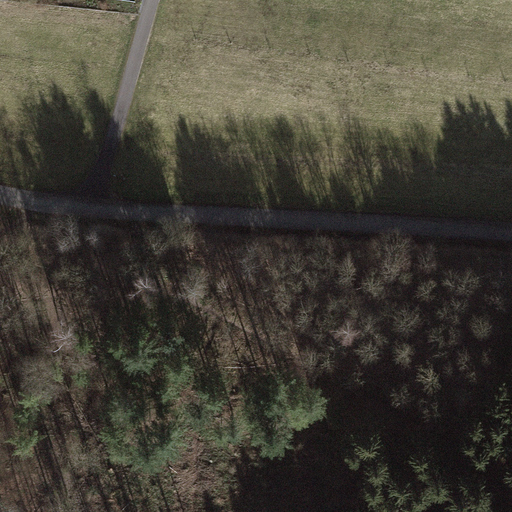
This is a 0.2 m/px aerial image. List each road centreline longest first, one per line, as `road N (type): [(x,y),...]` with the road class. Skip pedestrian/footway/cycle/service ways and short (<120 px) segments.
road 1 (unclassified): [(0,194),(87,208),(511,234)]
road 2 (track): [(87,208),(155,0)]
